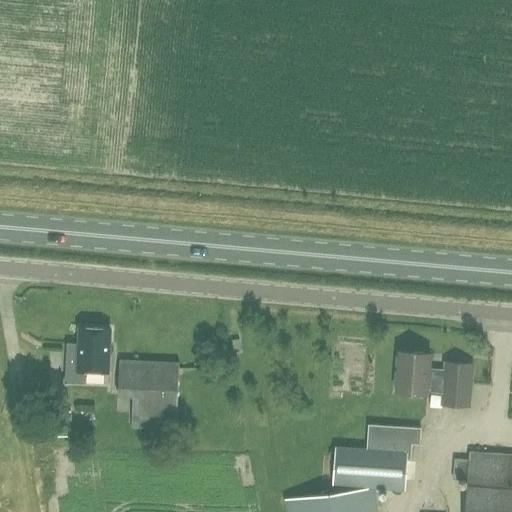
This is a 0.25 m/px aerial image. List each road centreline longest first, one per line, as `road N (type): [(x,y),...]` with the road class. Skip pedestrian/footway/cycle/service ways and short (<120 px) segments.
road 1 (primary): [(511,273),(0,227)]
road 2 (unclassified): [(511,317),(0,271)]
